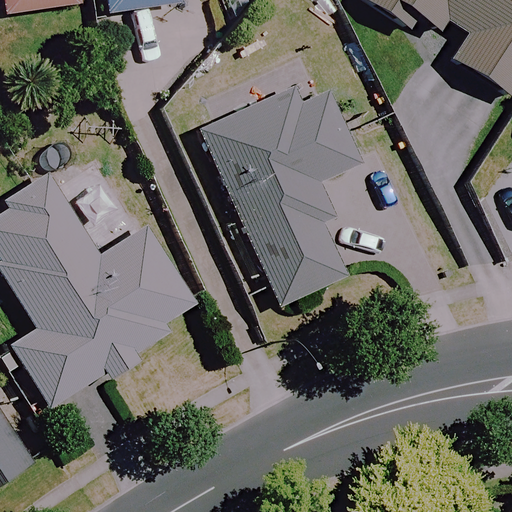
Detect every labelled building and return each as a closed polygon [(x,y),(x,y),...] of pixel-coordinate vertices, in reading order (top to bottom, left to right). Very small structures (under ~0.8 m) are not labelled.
[(79,7),(78,0),(0,0),(3,17),(79,7)] [(105,0),(107,15),(175,7),(174,0),(105,0)] [(511,0),(363,0),(360,5),(453,58),(449,65),(511,100),(511,0)] [(324,99),(304,108),(297,93),(198,138),(277,310),(342,280),(320,231),(330,226),(313,188),(356,168),(324,99)] [(95,261),(51,184),(0,213),(0,273),(34,334),(9,348),(45,410),(166,341),(157,326),(190,307),(147,232),(95,261)] [(0,485),(29,467),(0,420),(0,485)]
